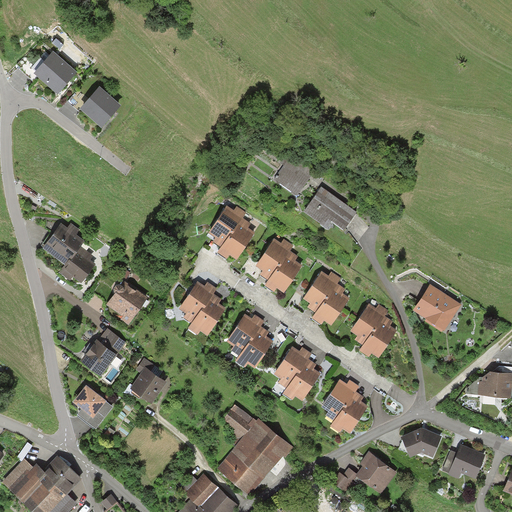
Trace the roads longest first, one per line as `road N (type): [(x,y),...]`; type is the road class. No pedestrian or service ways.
road 1 (residential): [(83,467),(63,419),(42,301),(9,192),(10,104)]
road 2 (residential): [(238,511),(421,410),(511,450)]
road 3 (residential): [(126,168),(38,102),(10,104)]
road 4 (track): [(243,506),(150,412)]
